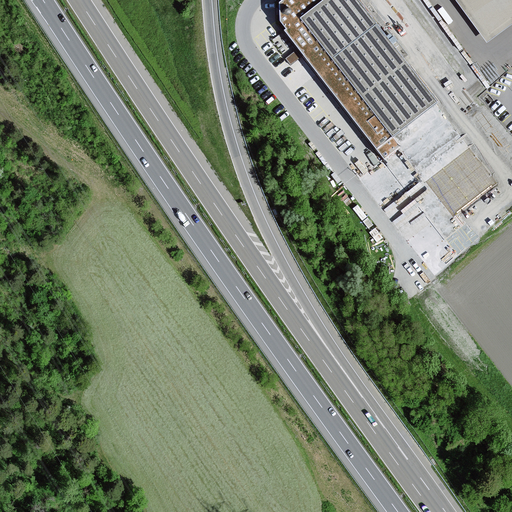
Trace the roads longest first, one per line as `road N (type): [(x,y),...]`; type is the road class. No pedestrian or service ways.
road 1 (motorway): [(40,0),(399,511)]
road 2 (motorway): [(433,511),(77,0)]
road 3 (motorway): [(440,511),(322,333),(256,213),(219,100),(206,0)]
road 4 (residential): [(254,0),(242,27),(245,43),(356,189)]
